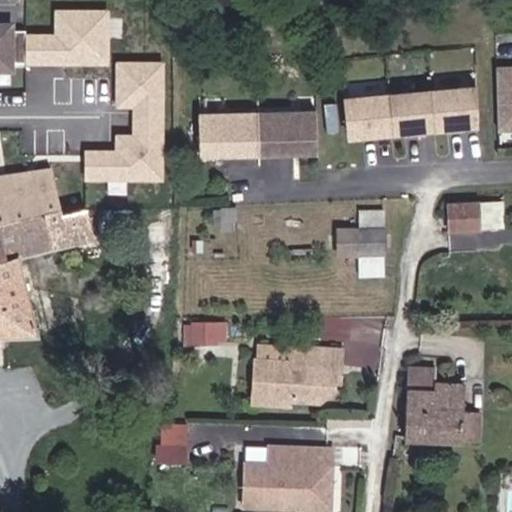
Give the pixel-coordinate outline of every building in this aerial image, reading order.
[(27,34),(25,66),(109,66),(111,12),(54,9),(54,35),(27,34)] [(25,66),(27,34),(8,33),(8,28),(0,27),(0,71),(7,72),(7,65),(25,66)] [(166,181),(164,63),(115,63),(115,111),(131,110),(131,133),(115,133),(116,149),(85,150),(86,182),(166,181)] [(511,65),(491,66),(494,134),(511,132),(511,65)] [(475,88),(346,100),(348,137),(477,125),(475,88)] [(318,113),(202,116),(203,158),(318,154),(318,113)] [(0,175),(0,337),(37,336),(18,257),(93,240),(85,209),(62,215),(51,169),(10,174),(0,175)] [(479,228),(478,202),(448,204),(450,232),(479,230),(479,228)] [(500,227),(499,202),(478,202),(479,228),(500,227)] [(237,207),(213,209),(214,224),(237,221),(237,207)] [(359,212),(359,228),(383,228),(383,212),(359,212)] [(359,228),(337,229),(337,256),(359,255),(384,255),(383,228),(359,228)] [(384,255),(359,255),(360,276),(384,276),(384,255)] [(216,344),(216,323),(192,323),(192,345),(216,344)] [(334,382),(335,365),(340,365),(342,350),(293,347),(292,362),(255,359),(253,403),(289,405),(289,400),(319,402),(333,390),(334,382)] [(462,412),(463,384),(435,383),(435,370),(408,368),(406,438),(479,441),(480,413),(462,412)] [(186,424),(160,423),(159,443),(185,444),(186,424)] [(268,447),(244,446),(242,507),(295,509),(295,503),(302,503),(303,509),(330,511),(332,467),(304,466),(305,448),(268,447)] [(332,449),(305,448),(304,466),(332,467),(332,449)]
